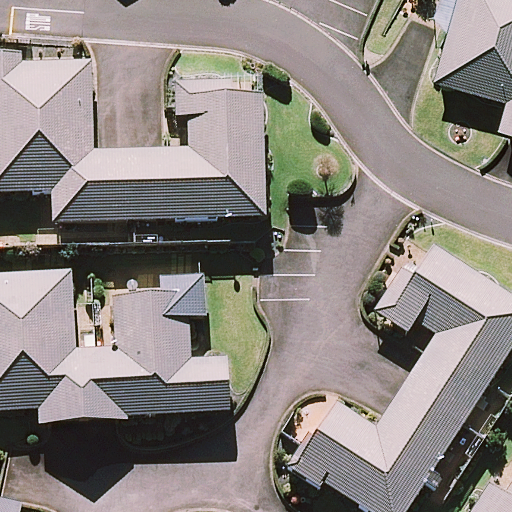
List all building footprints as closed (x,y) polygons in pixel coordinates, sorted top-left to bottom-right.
[(511,0),(443,0),(437,26),(453,30),(439,85),(510,103),(502,134),(511,136),(511,0)] [(0,198),(51,197),(52,229),(264,223),(261,100),(231,101),(231,87),(174,88),(174,124),(187,123),(187,155),(91,157),(89,67),(21,69),(21,60),(0,60),(0,198)] [(356,511),(409,511),(511,354),(511,303),(433,252),(414,282),(400,273),(372,318),(405,339),(412,328),(431,341),(372,431),(333,406),(310,441),(307,439),(285,473),(319,494),(322,490),(356,511)] [(0,279),(0,417),(37,416),(37,431),(126,426),(125,422),(227,417),(225,363),(189,365),(187,323),(206,322),(203,280),(159,282),(159,300),(111,302),(113,354),(74,356),(70,276),(0,279)] [(511,511),(511,484),(503,498),(487,489),(472,511),(511,511)] [(0,511),(20,511),(22,509),(0,503),(0,511)]
